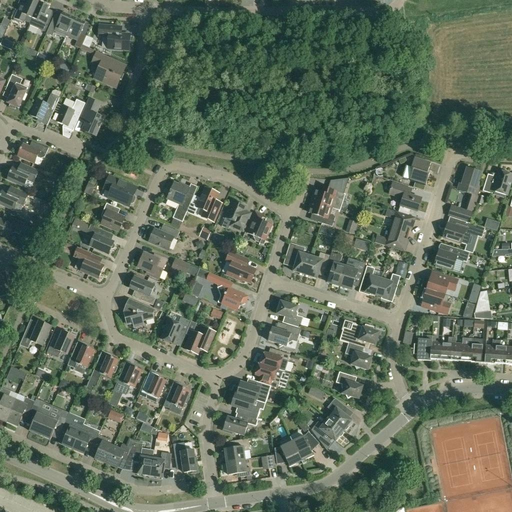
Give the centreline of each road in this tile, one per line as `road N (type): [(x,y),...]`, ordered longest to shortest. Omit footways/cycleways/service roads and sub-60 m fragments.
road 1 (residential): [(106,297),(167,168),(231,180),(287,214)]
road 2 (residential): [(172,11),(385,11),(399,0)]
road 3 (residential): [(215,503),(331,480),(414,408)]
road 4 (residential): [(399,320),(451,157)]
road 5 (residential): [(399,320),(269,280)]
road 6 (residential): [(215,503),(206,432),(214,376)]
road 7 (residential): [(214,376),(118,339),(110,322)]
